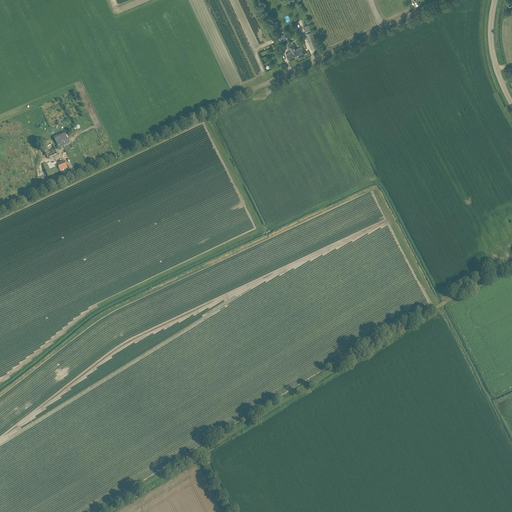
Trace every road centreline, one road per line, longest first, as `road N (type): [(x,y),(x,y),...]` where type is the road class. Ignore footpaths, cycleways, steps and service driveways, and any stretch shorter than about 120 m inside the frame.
road 1 (unclassified): [(0,211),(442,0)]
road 2 (track): [(511,266),(104,511)]
